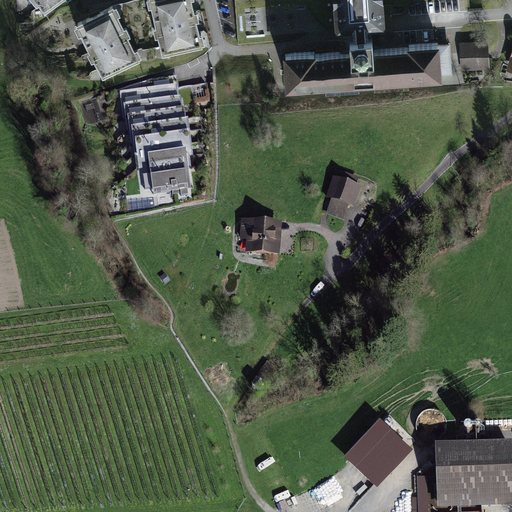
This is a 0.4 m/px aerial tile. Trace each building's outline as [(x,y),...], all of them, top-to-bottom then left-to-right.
[(32,0),(45,18),(70,0),(32,0)] [(197,0),(153,0),(165,58),(207,50),(197,0)] [(235,0),(238,41),(338,35),(361,33),(361,41),(355,42),(355,50),(292,54),(294,91),(449,81),(447,44),(384,48),(383,39),(374,40),(373,33),(392,32),(389,0),(235,0)] [(118,7),(78,26),(103,82),(144,64),(118,7)] [(491,43),(462,44),(463,70),(492,69),(491,43)] [(124,106),(181,99),(178,81),(153,83),(118,94),(121,122),(126,121),(124,106)] [(126,121),(182,114),(181,99),(124,106),(126,121)] [(134,132),(188,126),(187,114),(182,114),(126,121),(129,147),(136,146),(134,132)] [(136,146),(194,139),(192,125),(188,126),(134,132),(136,146)] [(190,154),(192,172),(198,171),(194,139),(136,146),(141,196),(155,195),(151,159),(190,154)] [(155,197),(194,193),(192,172),(190,154),(151,159),(155,195),(155,197)] [(361,182),(339,174),(329,201),(334,203),(328,217),(353,226),(365,192),(358,189),(361,182)] [(288,227),(245,223),(243,243),(250,243),(249,255),(285,258),(288,227)] [(258,376),(265,381),(276,365),(267,359),(256,375),(258,376)] [(265,381),(258,376),(253,382),(260,387),(265,381)] [(380,428),(360,475),(393,489),(413,442),(380,428)] [(511,440),(437,441),(438,503),(511,502),(511,440)] [(418,478),(418,511),(427,511),(427,478),(418,478)]
